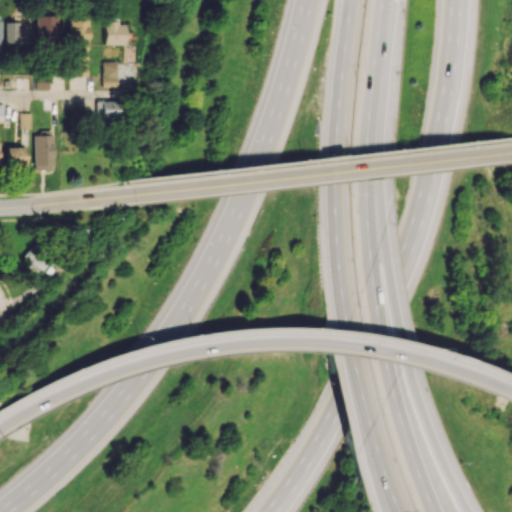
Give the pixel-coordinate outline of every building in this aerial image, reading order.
[(36,13),(35,45),(57,46),(58,14),(36,13)] [(88,52),(88,20),(68,19),(68,51),(88,52)] [(26,22),(4,22),(4,43),(25,44),(26,22)] [(124,22),(103,22),(102,44),(123,44),(124,22)] [(86,76),(87,54),(70,54),(70,76),(86,76)] [(100,61),(101,88),(115,87),(115,61),(100,61)] [(35,88),(48,88),(47,74),(34,74),(35,88)] [(99,100),(98,116),(115,116),(116,101),(99,100)] [(18,128),(30,128),(29,112),(18,112),(18,128)] [(32,170),(52,169),(51,135),(45,135),(45,134),(32,134),(32,170)] [(24,146),(4,147),(4,167),(24,167),(24,146)] [(40,271),(50,255),(31,242),(21,257),(40,271)]
